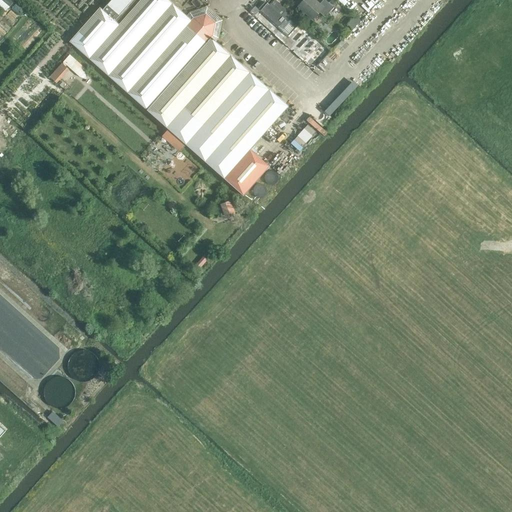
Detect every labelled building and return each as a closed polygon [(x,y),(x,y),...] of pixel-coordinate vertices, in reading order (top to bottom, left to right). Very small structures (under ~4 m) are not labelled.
[(0,0),(0,7),(5,12),(13,2),(10,0),(0,0)] [(206,13),(194,17),(192,20),(169,0),(111,0),(103,10),(100,7),(70,42),(244,196),(270,166),(251,149),(289,106),(211,37),(213,35),(216,22),(206,13)] [(279,27),(285,20),(288,22),(293,17),(285,11),(286,10),(275,0),(274,0),(273,2),(273,1),(270,5),(265,1),(259,9),(279,27)] [(325,17),(334,7),(326,0),(324,0),(320,5),(314,0),(304,0),(299,7),(313,19),(320,12),(325,17)] [(49,77),(56,83),(68,69),(61,63),(49,77)] [(330,115),(360,84),(354,79),(325,109),(330,115)] [(310,140),(317,131),(308,123),(296,139),(304,145),(308,139),(310,140)] [(203,255),(197,263),(202,266),(208,258),(203,255)] [(90,379),(99,357),(77,348),(68,370),(90,379)] [(71,401),(71,378),(47,379),(47,402),(71,401)]
